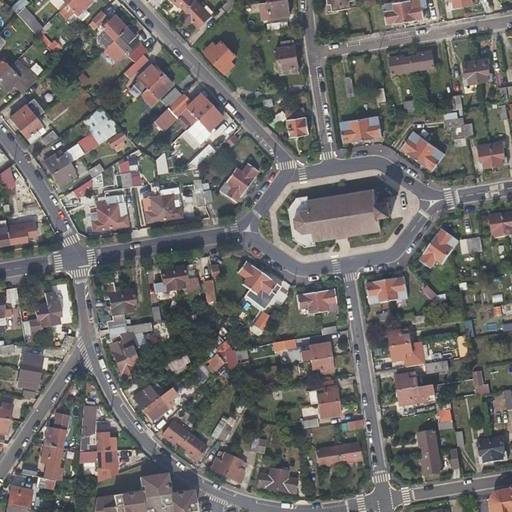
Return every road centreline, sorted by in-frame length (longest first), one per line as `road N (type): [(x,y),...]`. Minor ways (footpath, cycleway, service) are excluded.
road 1 (residential): [(276,511),(227,497),(167,461),(117,405),(88,346)]
road 2 (residential): [(347,265),(384,499)]
road 3 (residential): [(133,0),(276,148),(284,177)]
road 4 (residential): [(511,20),(311,52)]
road 5 (residential): [(77,259),(234,233)]
road 6 (residential): [(88,346),(0,473)]
road 7 (residential): [(77,259),(0,129)]
road 8 (residential): [(511,480),(384,499)]
